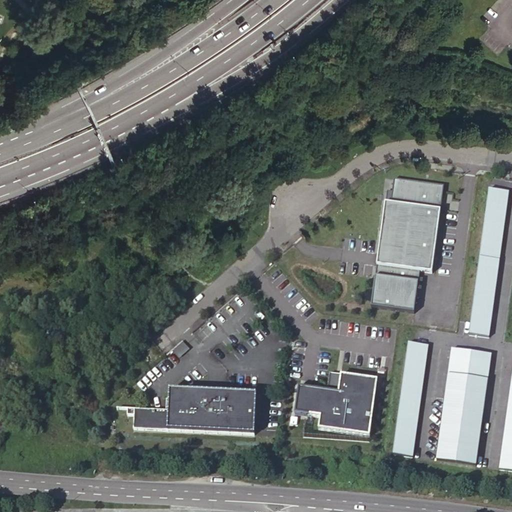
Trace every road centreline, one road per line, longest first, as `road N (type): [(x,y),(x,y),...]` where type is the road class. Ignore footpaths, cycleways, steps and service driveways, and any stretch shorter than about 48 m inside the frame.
road 1 (unclassified): [(511,159),(403,144),(366,155),(159,337)]
road 2 (trunk): [(278,0),(146,87),(50,134)]
road 3 (trunk): [(235,0),(50,134)]
road 4 (trunk): [(157,103),(267,58),(341,0)]
road 5 (primary): [(212,496),(0,482)]
road 6 (trunk): [(157,103),(308,0)]
road 7 (trunk): [(0,176),(157,103)]
